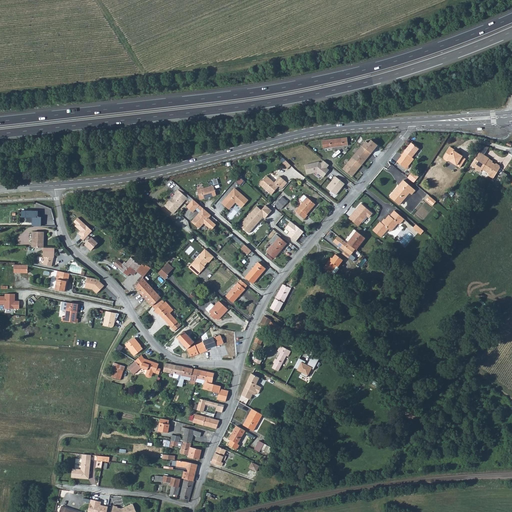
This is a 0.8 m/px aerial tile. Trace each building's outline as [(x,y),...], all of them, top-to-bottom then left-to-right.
[(322,140),(323,148),(348,145),(347,137),(322,140)] [(367,140),(363,146),(373,153),(380,144),(373,140),(371,143),(367,140)] [(406,168),(411,162),(414,158),(412,157),(419,148),(411,142),(401,155),(402,155),(397,161),(406,168)] [(480,143),(478,150),(486,153),(488,146),(480,143)] [(362,145),(353,157),(362,164),(371,153),(363,146),(362,145)] [(454,149),(450,147),(444,157),(444,159),(447,161),(449,160),(460,167),(462,164),(459,161),(462,156),(463,156),(457,152),(454,150),(454,149)] [(490,158),(481,152),(472,166),(481,171),(482,169),(490,173),(489,175),(494,178),(500,167),(500,165),(496,163),(496,164),(493,162),(489,159),(489,158),(490,158)] [(352,156),(342,168),(353,176),(362,164),(353,157),(352,156)] [(321,161),(306,165),(308,174),(318,172),(325,177),(330,170),(328,168),(331,164),(324,159),(322,162),(321,161)] [(271,179),(265,174),(258,182),(271,193),(278,185),(283,179),(278,175),(273,181),(272,182),(271,181),(271,179)] [(244,180),(239,175),(234,180),(240,185),(244,180)] [(336,176),(328,188),(337,195),(346,183),(336,176)] [(282,189),(287,182),(283,179),(278,185),(282,189)] [(389,196),(399,205),(409,193),(411,194),(415,190),(403,179),(389,196)] [(216,195),(213,185),(196,189),(199,199),(216,195)] [(188,195),(179,186),(177,188),(187,197),(188,195)] [(175,193),(164,205),(172,212),(187,197),(177,188),(174,192),(175,193)] [(249,200),(235,188),(222,202),(227,206),(229,203),(232,206),(236,202),(242,207),(249,200)] [(295,211),(304,219),(307,215),(307,214),(315,204),(304,194),(300,199),(303,201),(295,211)] [(435,201),(429,195),(425,199),(432,205),(435,201)] [(275,204),(281,209),(287,201),(282,196),(275,204)] [(192,198),(186,206),(192,211),(199,204),(192,198)] [(349,217),(358,225),(366,216),(369,218),(372,213),(361,203),(349,217)] [(258,205),(242,225),(251,232),(264,216),(267,218),(273,210),(267,205),(263,209),(258,205)] [(210,214),(202,207),(191,221),(199,228),(203,222),(211,229),(216,224),(208,217),(210,214)] [(234,209),(229,215),(233,217),(238,212),(234,209)] [(380,222),(380,221),(372,230),(381,237),(388,229),(391,231),(398,223),(399,224),(404,219),(394,210),(389,215),(390,216),(386,220),(385,219),(382,223),(380,222)] [(40,212),(24,211),(24,217),(29,218),(29,223),(35,223),(35,227),(43,227),(44,218),(40,218),(40,212)] [(286,228),(291,232),(288,235),(297,242),(305,232),(292,221),(286,228)] [(416,224),(413,227),(420,234),(424,230),(416,224)] [(346,242),(354,248),(355,249),(364,236),(355,230),(346,242)] [(33,247),(44,247),(44,232),(33,231),(33,247)] [(272,243),(279,236),(275,234),(269,241),(272,243)] [(272,243),(266,251),(274,258),(287,243),(279,236),(272,243)] [(338,236),(334,241),(345,249),(342,252),(348,257),(355,249),(354,248),(346,242),(338,236)] [(94,237),(87,244),(94,250),(100,243),(94,237)] [(241,247),(241,248),(247,254),(248,253),(251,250),(246,246),(244,244),(241,247)] [(191,263),(200,271),(205,266),(204,265),(208,261),(209,261),(214,256),(205,248),(191,263)] [(43,256),(45,256),(45,264),(54,266),(54,257),(55,257),(55,252),(43,251),(43,256)] [(331,272),(336,266),(337,267),(342,260),(335,254),(330,261),(329,260),(323,267),(331,272)] [(118,268),(127,275),(130,272),(134,268),(136,270),(143,276),(150,267),(143,262),(140,265),(130,257),(125,262),(124,265),(122,263),(118,268)] [(168,261),(161,269),(167,274),(174,266),(168,261)] [(245,276),(253,283),(265,268),(257,261),(245,276)] [(14,273),(28,273),(28,265),(14,264),(14,273)] [(331,272),(334,275),(339,268),(337,267),(336,266),(331,272)] [(161,269),(158,272),(163,278),(164,278),(168,274),(167,274),(161,269)] [(63,291),(65,281),(67,281),(67,277),(68,273),(56,271),(55,279),(57,279),(55,289),(63,291)] [(156,271),(154,273),(161,280),(163,278),(158,272),(156,271)] [(88,277),(86,288),(93,289),(98,294),(106,286),(99,279),(88,277)] [(135,286),(150,304),(159,296),(142,277),(135,286)] [(229,291),(237,297),(245,288),(244,288),(247,285),(240,279),(229,291)] [(279,290),(287,294),(291,288),(286,285),(282,283),(279,290)] [(279,290),(270,308),(278,311),(287,294),(279,290)] [(229,291),(225,295),(233,302),(237,297),(229,291)] [(5,308),(20,308),(20,300),(16,300),(16,293),(6,292),(5,295),(0,294),(0,303),(5,304),(5,308)] [(155,309),(164,301),(159,296),(150,304),(155,309)] [(155,309),(158,313),(174,330),(181,324),(170,312),(173,309),(165,300),(164,301),(155,309)] [(206,307),(206,309),(210,312),(209,314),(214,319),(215,317),(218,319),(227,309),(218,300),(214,305),(211,303),(210,303),(206,307)] [(67,303),(66,317),(63,317),(62,321),(78,323),(78,319),(76,319),(78,308),(79,309),(80,304),(67,303)] [(390,311),(387,308),(381,313),(384,316),(390,311)] [(118,313),(107,311),(104,325),(115,327),(118,313)] [(259,323),(280,333),(283,327),(270,321),(271,319),(263,315),(260,322),(259,323)] [(186,349),(187,348),(194,341),(184,330),(176,338),(186,349)] [(187,348),(190,356),(206,350),(206,349),(223,343),(220,334),(215,336),(214,335),(202,340),(203,342),(187,348)] [(136,341),(133,337),(125,344),(134,355),(142,348),(140,346),(136,341)] [(250,348),(254,350),(253,353),(252,354),(255,355),(253,360),(260,363),(263,356),(258,353),(261,345),(260,344),(262,340),(255,337),(250,348)] [(272,367),(278,371),(286,355),(288,356),(290,351),(280,345),(277,350),(280,352),(276,359),(275,358),(273,362),(274,363),(272,367)] [(141,355),(127,367),(133,374),(140,368),(147,370),(145,374),(146,376),(147,377),(149,377),(151,375),(153,372),(155,373),(158,363),(143,358),(141,355)] [(316,368),(307,363),(308,361),(302,358),(297,368),(304,372),(303,374),(311,378),(316,368)] [(110,371),(113,372),(111,376),(120,379),(125,366),(113,362),(110,371)] [(173,374),(178,375),(178,378),(177,381),(179,381),(181,374),(183,366),(165,362),(163,372),(173,374)] [(179,381),(182,382),(183,379),(190,380),(189,383),(194,384),(195,381),(198,369),(183,366),(181,374),(179,381)] [(195,381),(204,383),(205,380),(206,381),(212,382),(214,373),(198,369),(195,381)] [(241,395),(249,399),(252,393),(254,395),(255,392),(258,394),(261,387),(255,384),(258,377),(250,373),(241,395)] [(257,383),(263,386),(266,380),(260,377),(257,383)] [(208,389),(219,392),(217,400),(226,402),(228,391),(220,388),(220,386),(211,383),(206,382),(205,385),(203,384),(202,388),(208,389)] [(224,405),(200,398),(197,410),(203,411),(205,404),(216,407),(216,411),(222,412),(224,405)] [(245,419),(242,425),(253,430),(262,414),(251,408),(249,412),(250,412),(246,420),(245,419)] [(196,423),(203,425),(205,416),(198,414),(196,423)] [(203,425),(216,428),(219,420),(205,416),(203,425)] [(168,419),(160,417),(157,430),(167,432),(169,423),(168,423),(168,419)] [(236,425),(228,438),(230,439),(227,444),(236,449),(239,444),(237,443),(245,430),(236,425)] [(182,442),(191,443),(193,435),(200,437),(201,432),(181,427),(181,431),(184,431),(182,442)] [(180,453),(187,455),(190,455),(191,452),(200,454),(201,450),(191,447),(191,443),(182,442),(181,447),(180,453)] [(266,452),(269,446),(263,443),(260,449),(266,452)] [(211,462),(221,466),(223,463),(221,462),(222,459),(224,460),(226,456),(224,455),(226,450),(217,446),(211,462)] [(72,468),(71,477),(88,479),(90,455),(82,454),(81,469),(72,468)] [(177,460),(177,467),(185,468),(187,470),(186,472),(183,471),(181,478),(184,479),(193,481),(197,464),(188,462),(177,460)] [(251,462),(248,467),(256,471),(259,466),(251,462)] [(211,479),(225,483),(228,473),(215,469),(211,479)] [(169,495),(172,496),(172,494),(177,495),(179,487),(180,479),(163,476),(155,475),(154,481),(162,482),(162,481),(169,483),(169,485),(171,486),(169,495)] [(180,499),(188,501),(193,481),(184,479),(180,499)] [(117,506),(113,505),(111,511),(136,511),(133,503),(121,508),(117,507),(117,506)]
